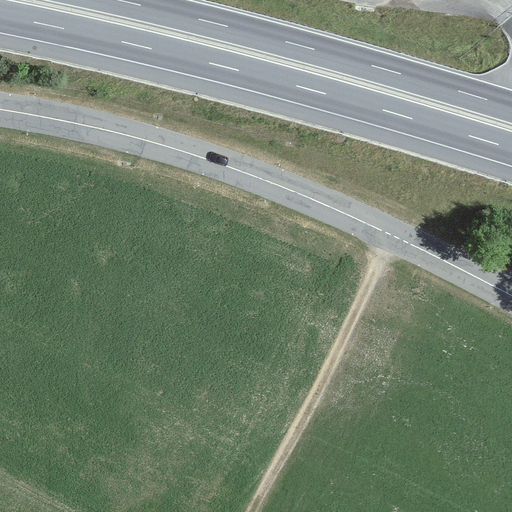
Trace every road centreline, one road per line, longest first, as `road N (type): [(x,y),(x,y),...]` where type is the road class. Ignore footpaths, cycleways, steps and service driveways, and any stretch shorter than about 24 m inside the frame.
road 1 (secondary): [(511,296),(365,223),(213,161),(0,109)]
road 2 (trunk): [(0,15),(298,86),(511,149)]
road 3 (trunk): [(511,107),(116,0)]
road 4 (track): [(252,511),(392,237)]
